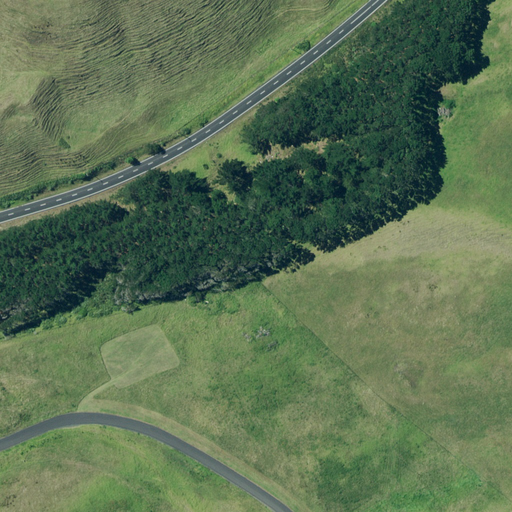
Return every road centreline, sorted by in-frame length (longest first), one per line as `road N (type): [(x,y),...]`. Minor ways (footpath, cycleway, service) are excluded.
road 1 (unclassified): [(378,0),(194,140),(0,217)]
road 2 (track): [(0,443),(68,421),(120,421),(160,436),(278,511)]
